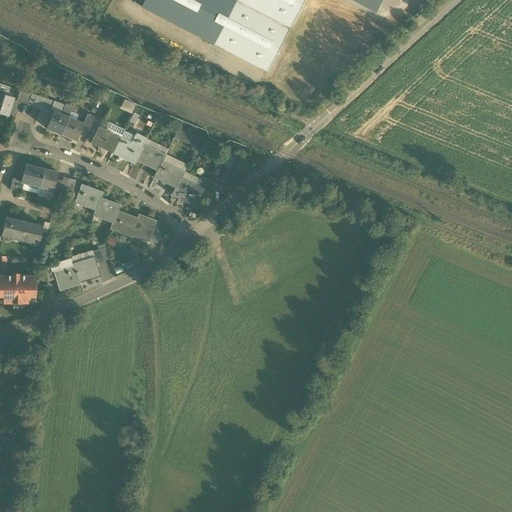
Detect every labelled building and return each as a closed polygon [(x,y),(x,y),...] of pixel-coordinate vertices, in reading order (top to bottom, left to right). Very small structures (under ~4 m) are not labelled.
[(235,0),(144,0),(141,7),(212,44),(235,0)] [(302,0),(235,0),(212,44),(266,72),(302,0)] [(354,0),(377,12),(383,0),(354,0)] [(45,88),(48,81),(39,77),(36,85),(45,88)] [(54,102),(44,98),(39,96),(38,96),(32,94),(32,95),(31,94),(20,91),(16,101),(28,105),(34,107),(40,109),(50,113),(51,111),(54,102)] [(0,113),(7,116),(13,98),(0,93),(0,113)] [(51,111),(53,111),(60,114),(64,105),(55,101),(54,102),(51,111)] [(131,113),(135,105),(124,101),(119,109),(131,113)] [(46,128),(61,135),(68,118),(71,112),(73,106),(68,104),(63,116),(60,114),(53,111),(52,114),(46,128)] [(78,115),(71,112),(68,118),(76,121),(78,115)] [(81,129),(88,132),(95,117),(87,114),(83,124),(81,129)] [(138,116),(132,114),(129,121),(134,124),(138,116)] [(76,121),(68,118),(61,135),(76,141),(81,129),(83,124),(76,121)] [(91,143),(112,154),(120,137),(123,131),(124,130),(109,123),(106,130),(99,127),(91,143)] [(200,139),(177,130),(173,138),(196,147),(200,139)] [(134,136),(123,131),(120,137),(131,143),(134,136)] [(134,136),(131,143),(142,148),(144,144),(147,139),(147,138),(136,133),(134,136)] [(136,161),(142,148),(131,143),(120,137),(112,154),(134,164),(136,161)] [(168,149),(147,139),(144,144),(165,155),(168,149)] [(136,161),(157,171),(162,162),(165,155),(144,144),(142,148),(136,161)] [(187,166),(165,155),(162,162),(184,172),(187,166)] [(221,162),(214,159),(210,167),(216,170),(221,162)] [(257,164),(253,160),(247,165),(251,170),(257,164)] [(154,178),(175,189),(181,178),(183,172),(184,172),(162,162),(157,171),(154,178)] [(23,183),(40,187),(44,169),(26,165),(22,180),(21,183),(23,183)] [(229,171),(222,167),(217,178),(224,181),(229,171)] [(58,172),(44,169),(40,187),(53,190),(56,179),(58,172)] [(199,180),(183,172),(181,178),(196,185),(199,180)] [(10,189),(19,191),(21,183),(22,180),(13,177),(10,189)] [(64,177),(63,181),(56,179),(53,190),(53,192),(59,194),(60,191),(66,192),(73,194),(76,180),(70,179),(64,177)] [(199,180),(196,185),(204,189),(208,180),(203,177),(200,178),(199,180)] [(201,195),(204,189),(196,185),(181,178),(175,189),(172,196),(195,207),(200,197),(201,195)] [(40,187),(23,183),(22,190),(38,194),(40,187)] [(75,203),(96,211),(100,198),(103,192),(82,185),(75,203)] [(40,187),(38,194),(37,196),(51,199),(53,192),(53,190),(40,187)] [(94,216),(112,223),(117,211),(118,207),(119,204),(100,198),(96,211),(94,216)] [(137,218),(117,211),(112,223),(110,229),(132,237),(133,234),(149,239),(150,240),(153,229),(157,221),(139,214),(137,218)] [(38,245),(41,232),(43,226),(42,226),(6,218),(6,217),(1,236),(2,236),(38,245)] [(343,225),(227,262),(232,275),(223,278),(228,293),(238,290),(243,304),(281,291),(284,298),(323,286),(319,274),(355,262),(343,225)] [(149,242),(157,244),(159,232),(153,229),(150,240),(149,239),(149,242)] [(117,240),(108,237),(106,243),(114,247),(117,240)] [(99,249),(103,261),(109,259),(105,247),(99,249)] [(103,261),(99,249),(92,251),(94,257),(96,263),(103,261)] [(73,264),(94,257),(92,251),(92,250),(71,256),(72,258),(73,264)] [(73,264),(74,266),(79,282),(100,276),(96,263),(94,257),(73,264)] [(52,266),(52,267),(54,272),(74,266),(73,264),(72,258),(59,262),(59,264),(52,266)] [(80,285),(79,282),(74,266),(54,272),(56,279),(59,291),(80,285)] [(44,270),(47,281),(56,279),(54,272),(52,267),(44,270)] [(24,304),(28,304),(28,297),(35,297),(35,275),(19,275),(19,274),(12,274),(12,275),(5,275),(0,275),(0,297),(3,297),(3,304),(10,304),(24,304)] [(19,404),(10,402),(9,412),(18,413),(19,404)]
